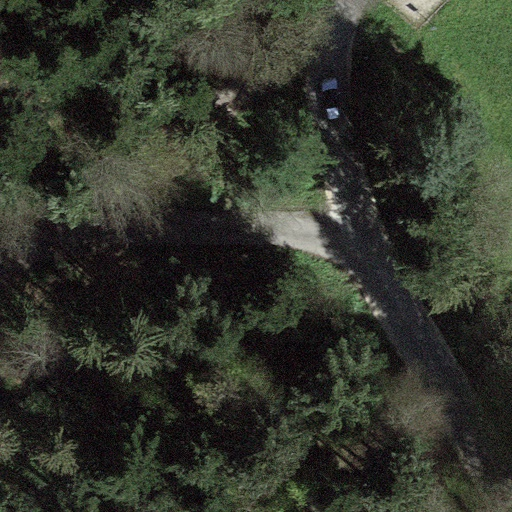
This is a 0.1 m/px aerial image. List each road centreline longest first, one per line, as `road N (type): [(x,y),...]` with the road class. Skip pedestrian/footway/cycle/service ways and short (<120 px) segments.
road 1 (unclassified): [(336,0),(326,118),(353,226),(501,511)]
road 2 (track): [(353,226),(98,216),(0,253)]
road 3 (track): [(98,216),(334,2)]
